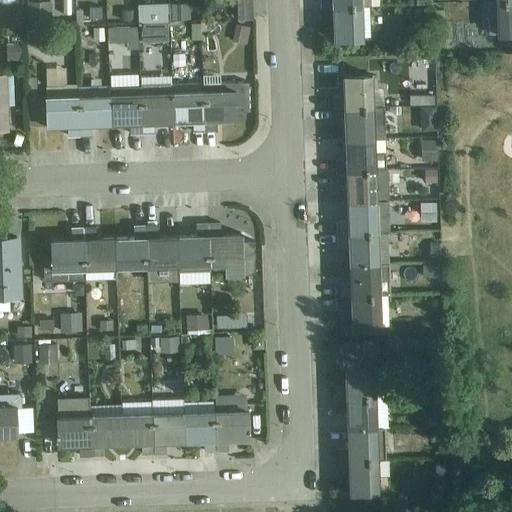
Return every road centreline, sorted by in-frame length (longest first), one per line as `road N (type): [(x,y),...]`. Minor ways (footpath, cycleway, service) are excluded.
road 1 (residential): [(0,497),(298,486),(290,176)]
road 2 (residential): [(290,176),(0,185)]
road 3 (residential): [(290,176),(284,0)]
